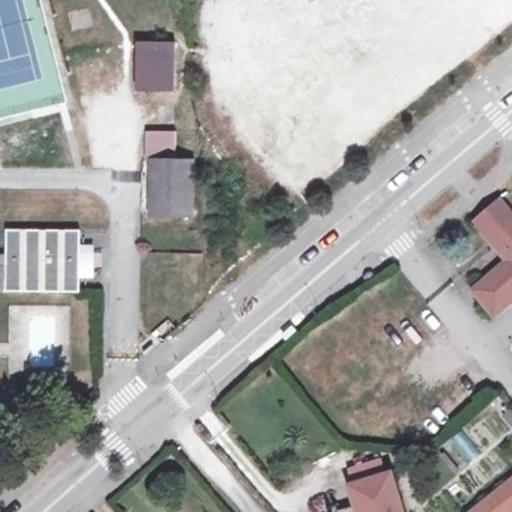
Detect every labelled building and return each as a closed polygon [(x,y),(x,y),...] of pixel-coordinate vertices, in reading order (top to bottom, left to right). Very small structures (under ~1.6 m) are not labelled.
[(174,91),(175,41),(139,41),(138,91),(174,91)] [(147,160),(153,160),(152,214),(192,215),(193,160),(177,160),(177,131),(148,131),(147,160)] [(474,221),(494,246),(511,230),(511,212),(500,199),(474,221)] [(0,288),(7,289),(7,291),(80,291),(80,274),(85,274),(88,271),(89,252),(85,249),(80,249),(81,231),(8,230),(8,256),(0,255),(0,288)] [(510,263),(475,293),(495,316),(511,300),(511,230),(494,246),(510,263)] [(55,318),(29,317),(29,368),(55,368),(55,318)] [(349,471),(354,485),(380,478),(375,463),(349,471)] [(380,478),(354,485),(351,486),(359,511),(403,511),(392,474),(380,478)] [(511,511),(511,476),(474,507),(478,511),(511,511)]
